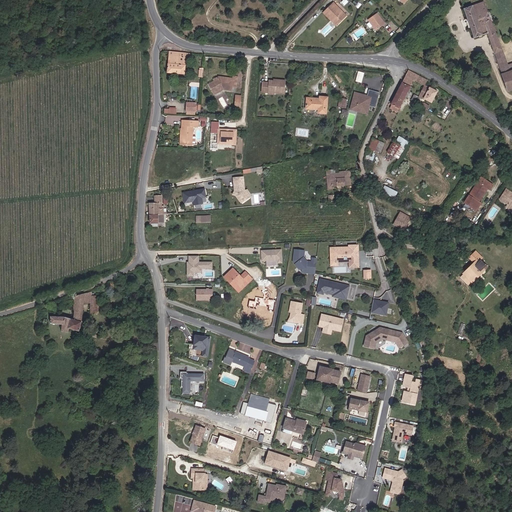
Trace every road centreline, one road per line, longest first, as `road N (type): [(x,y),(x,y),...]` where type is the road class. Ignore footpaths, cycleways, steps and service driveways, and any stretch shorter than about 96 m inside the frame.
road 1 (residential): [(164,312),(282,352),(386,370),(392,383),(365,511)]
road 2 (tertiary): [(167,33),(158,45),(158,115),(143,189),(147,255)]
road 3 (tertiary): [(167,33),(209,48),(388,59)]
road 4 (tertiary): [(164,312),(159,511)]
road 5 (residential): [(401,61),(363,163),(380,240)]
road 6 (unclassified): [(147,255),(97,284),(0,315)]
road 7 (tertiary): [(401,61),(474,100),(511,134)]
